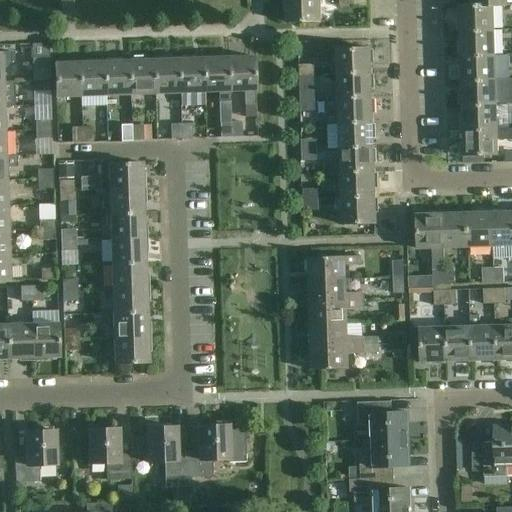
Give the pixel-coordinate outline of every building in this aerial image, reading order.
[(320,0),(286,0),(286,22),(321,21),(320,0)] [(493,29),(492,5),(474,5),(459,5),(459,31),(493,29)] [(460,55),(494,54),(493,29),(459,31),(460,55)] [(337,75),(371,74),(370,48),(336,50),(337,75)] [(0,82),(3,82),(2,64),(11,63),(11,52),(0,52),(0,82)] [(461,80),(495,79),(494,54),(460,55),(461,80)] [(49,56),(32,57),(33,81),(34,81),(49,80),(50,80),(49,56)] [(255,104),(254,90),(253,57),(228,58),(229,101),(230,101),(230,91),(244,91),(244,105),(255,104)] [(180,93),(204,92),(203,58),(179,59),(180,93)] [(218,102),(229,101),(228,58),(203,58),(204,92),(218,92),(218,102)] [(155,94),(180,93),(179,59),(154,60),(155,94)] [(131,94),(155,94),(154,60),(129,61),(131,94)] [(106,95),(131,94),(129,61),(105,62),(106,95)] [(56,97),(81,96),(80,62),(55,63),(56,97)] [(81,96),(106,95),(105,62),(80,62),(81,96)] [(299,76),(314,76),(313,65),(299,65),(299,76)] [(319,73),(319,95),(329,95),(329,73),(319,73)] [(338,100),(372,98),(371,74),(337,75),(338,100)] [(462,105),(496,104),(495,79),(461,80),(462,105)] [(34,91),(49,90),(49,80),(34,81),(34,91)] [(300,101),(314,100),(314,90),(300,90),(300,101)] [(338,124),(373,123),(372,98),(338,100),(338,124)] [(300,111),(315,111),(314,100),(300,101),(300,111)] [(463,130),(496,129),(496,104),(462,105),(463,130)] [(35,130),(50,130),(50,119),(35,120),(35,130)] [(221,137),(231,137),(231,122),(220,123),(221,137)] [(231,137),(242,137),(241,122),(231,122),(231,137)] [(181,138),(192,138),(192,123),(181,124),(181,138)] [(339,149),(373,148),(373,123),(338,124),(339,149)] [(132,140),(143,140),(151,139),(150,124),(131,125),(132,140)] [(171,139),(181,138),(181,124),(170,124),(171,139)] [(122,140),(132,140),(131,125),(121,125),(122,140)] [(73,142),(83,142),(82,127),(72,127),(73,142)] [(83,142),(93,141),(92,127),(82,127),(83,142)] [(497,154),(497,140),(499,140),(500,141),(503,141),(504,140),(511,139),(511,140),(511,128),(496,129),(463,130),(464,155),(497,154)] [(36,141),(51,141),(50,130),(35,130),(36,141)] [(302,150),(316,150),(316,139),(301,140),(302,150)] [(324,174),(374,173),(373,148),(339,149),(340,161),(324,162),(324,174)] [(302,161),(317,160),(316,150),(302,150),(302,161)] [(0,181),(6,181),(6,168),(14,167),(17,164),(16,156),(5,156),(0,156),(0,181)] [(109,190),(142,189),(142,163),(108,164),(109,190)] [(72,164),(58,164),(59,179),(72,179),(72,164)] [(37,180),(52,179),(52,169),(37,169),(37,180)] [(341,198),(375,197),(374,173),(324,174),(324,175),(340,174),(341,198)] [(38,190),(53,190),(52,179),(37,180),(38,190)] [(60,191),(74,191),(74,180),(59,181),(60,191)] [(303,199),(318,199),(318,188),(303,189),(303,199)] [(109,214),(143,213),(142,189),(109,190),(109,214)] [(60,202),(74,202),(74,191),(60,191),(60,202)] [(342,224),(376,222),(375,197),(341,198),(342,224)] [(304,210),(318,210),(318,199),(303,199),(304,210)] [(511,257),(511,211),(491,212),(492,246),(493,258),(511,257)] [(467,247),(492,246),(491,212),(466,213),(467,247)] [(110,239),(144,238),(143,213),(109,214),(110,239)] [(445,284),(444,269),(443,248),(442,213),(416,214),(417,249),(431,248),(431,270),(432,270),(433,284),(445,284)] [(443,248),(467,247),(466,213),(442,213),(443,248)] [(40,229),(54,229),(54,218),(39,218),(40,229)] [(40,240),(54,239),(54,229),(40,229),(40,240)] [(0,255),(9,255),(8,231),(0,230),(0,255)] [(61,241),(75,240),(75,230),(61,230),(61,241)] [(111,264),(145,263),(144,238),(110,239),(111,264)] [(61,251),(75,251),(75,240),(61,241),(61,251)] [(9,255),(0,255),(0,281),(9,281),(9,255)] [(308,280),(345,279),(344,264),(360,264),(360,255),(307,257),(308,280)] [(403,260),(392,260),(392,277),(404,277),(403,260)] [(111,289),(145,288),(145,263),(111,264),(111,289)] [(482,283),(493,283),(492,267),(481,268),(482,283)] [(493,283),(503,282),(503,267),(492,267),(493,283)] [(41,280),(56,279),(55,268),(41,269),(41,280)] [(445,284),(454,284),(453,268),(444,269),(445,284)] [(407,287),(432,287),(432,278),(424,278),(424,274),(407,275),(407,287)] [(393,294),(404,293),(404,277),(392,277),(393,294)] [(62,290),(76,290),(76,279),(62,280),(62,290)] [(309,303),(361,300),(361,293),(345,294),(345,279),(308,280),(309,303)] [(20,301),(31,300),(30,286),(19,287),(20,301)] [(31,300),(42,300),(42,286),(30,286),(31,300)] [(112,313),(146,312),(145,288),(111,289),(112,313)] [(493,304),(504,304),(503,288),(493,289),(493,304)] [(483,304),(493,304),(493,289),(482,289),(483,304)] [(63,301),(77,301),(76,290),(62,290),(63,301)] [(433,306),(445,305),(444,290),(433,290),(433,306)] [(450,305),(455,305),(454,290),(444,290),(445,305),(445,315),(450,315),(450,305)] [(310,325),(346,323),(346,310),(361,310),(361,300),(309,303),(310,325)] [(405,301),(405,311),(422,311),(422,300),(405,301)] [(405,322),(405,321),(404,304),(393,304),(394,322),(405,322)] [(113,338),(147,337),(146,312),(112,313),(113,327),(107,327),(105,330),(105,338),(113,338)] [(480,315),(469,315),(470,326),(480,326),(480,315)] [(42,324),(32,324),(33,358),(58,357),(57,323),(42,324)] [(378,337),(362,337),(347,338),(346,323),(310,325),(311,347),(379,344),(378,337)] [(8,359),(33,358),(32,324),(7,325),(8,359)] [(511,324),(494,325),(496,360),(511,359),(511,324)] [(0,358),(8,359),(7,325),(0,325),(0,358)] [(471,360),(496,360),(494,325),(480,326),(470,326),(471,360)] [(470,326),(445,327),(446,361),(471,360),(470,326)] [(421,362),(446,361),(445,327),(410,328),(411,359),(421,359),(421,362)] [(64,340),(78,340),(78,329),(63,329),(64,340)] [(113,338),(114,363),(114,364),(147,363),(147,337),(113,338)] [(64,350),(79,350),(78,340),(64,340),(64,350)] [(347,354),(363,353),(379,353),(379,344),(311,347),(311,370),(348,369),(347,354)] [(371,440),(407,439),(407,413),(391,414),(391,402),(358,403),(359,426),(371,426),(371,440)] [(200,452),(187,452),(188,477),(213,476),(212,460),(228,459),(227,431),(228,462),(246,462),(244,429),(227,429),(227,425),(200,426),(200,452)] [(188,477),(187,452),(176,453),(175,427),(147,428),(147,437),(148,454),(148,462),(163,461),(164,487),(188,486),(188,477)] [(494,443),(483,444),(484,472),(484,477),(507,477),(511,476),(511,427),(494,428),(494,443)] [(117,429),(89,430),(90,464),(106,463),(107,478),(131,478),(130,455),(130,454),(118,454),(117,429)] [(39,466),(55,465),(54,431),(26,432),(27,458),(14,458),(15,483),(40,483),(39,466)] [(147,437),(130,438),(130,454),(130,455),(148,454),(147,437)] [(361,478),(393,477),(393,465),(408,465),(407,439),(371,440),(372,455),(360,456),(361,478)] [(373,511),(409,511),(409,489),(394,490),(393,477),(361,478),(349,479),(349,492),(354,492),(354,502),(361,502),(373,501),(373,511)] [(131,486),(118,486),(118,502),(131,502),(131,486)] [(472,493),(461,493),(461,506),(472,505),(472,493)] [(511,511),(511,507),(509,508),(509,500),(498,500),(498,508),(496,508),(496,511),(511,511)] [(110,511),(110,502),(85,503),(85,511),(110,511)]
